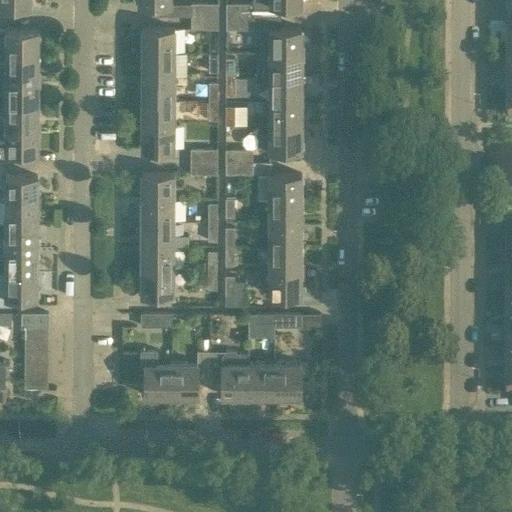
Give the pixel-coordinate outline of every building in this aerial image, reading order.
[(191,1),(191,14),(218,14),(218,1),(191,1)] [(226,2),(226,15),(253,15),(253,2),(226,2)] [(191,14),(191,26),(218,26),(218,14),(191,14)] [(226,15),(226,27),(253,27),(253,15),(226,15)] [(142,26),(142,50),(174,50),(174,26),(142,26)] [(259,27),(259,51),(268,51),(301,51),(301,27),(259,27)] [(6,29),(6,53),(38,53),(38,29),(6,29)] [(142,50),(142,74),(174,74),(174,50),(142,50)] [(218,51),(209,51),(209,54),(209,70),(218,70),(218,51)] [(268,51),(268,75),(301,75),(301,51),(268,51)] [(6,53),(5,77),(38,77),(38,53),(6,53)] [(226,56),(226,75),(235,75),(235,56),(226,56)] [(142,74),(142,99),(174,99),(174,74),(142,74)] [(226,75),(226,94),(235,94),(235,91),(235,75),(226,75)] [(268,75),(268,100),(301,100),(301,75),(268,75)] [(5,77),(5,102),(37,101),(38,77),(5,77)] [(208,98),(208,99),(217,99),(217,80),(208,80),(208,82),(208,98)] [(142,99),(141,123),(174,123),(174,99),(142,99)] [(208,99),(208,118),(217,118),(217,99),(208,99)] [(268,100),(268,124),(301,124),(301,100),(268,100)] [(5,102),(5,126),(37,126),(37,101),(5,102)] [(225,104),(225,123),(234,123),(234,104),(225,104)] [(141,123),(141,147),(173,147),(174,123),(141,123)] [(268,124),(268,148),(301,148),(301,124),(268,124)] [(5,126),(5,150),(37,150),(37,126),(5,126)] [(190,147),(190,159),(217,159),(217,147),(190,147)] [(225,147),(225,160),(252,160),(252,147),(225,147)] [(190,159),(190,172),(217,172),(217,159),(190,159)] [(225,160),(225,172),(252,172),(252,160),(225,160)] [(141,171),(141,195),(173,195),(174,171),(141,171)] [(259,172),(259,196),(269,196),(301,196),(301,172),(269,172),(259,172)] [(5,174),(5,198),(37,198),(37,174),(5,174)] [(141,195),(141,220),(173,220),(173,195),(141,195)] [(225,196),(225,215),(234,215),(234,196),(225,196)] [(269,196),(269,220),(301,221),(301,196),(269,196)] [(5,198),(5,223),(37,223),(37,198),(5,198)] [(208,201),(208,220),(217,220),(217,201),(208,201)] [(141,220),(141,244),(173,244),(173,220),(141,220)] [(208,220),(208,239),(217,239),(217,220),(208,220)] [(269,220),(268,245),(301,245),(301,221),(269,220)] [(0,237),(0,246),(37,247),(37,223),(5,223),(5,237),(0,237)] [(225,225),(225,244),(234,244),(234,225),(225,225)] [(141,244),(141,268),(173,268),(173,244),(141,244)] [(225,244),(225,264),(234,264),(234,244),(225,244)] [(268,245),(268,269),(301,269),(301,245),(268,245)] [(0,246),(0,255),(5,256),(5,271),(37,271),(37,247),(0,246)] [(208,249),(208,268),(217,268),(217,249),(208,249)] [(141,268),(141,292),(173,293),(173,268),(141,268)] [(208,268),(207,287),(217,287),(217,268),(208,268)] [(268,269),(268,293),(301,293),(301,269),(268,269)] [(0,303),(25,304),(25,295),(37,295),(37,271),(5,271),(0,270),(0,303)] [(225,274),(225,293),(234,293),(234,279),(234,274),(225,274)] [(22,311),(22,323),(25,323),(48,324),(48,311),(22,311)] [(171,312),(140,311),(140,324),(171,324),(171,312)] [(256,312),(256,321),(274,321),(274,312),(256,312)] [(274,321),(274,325),(300,325),(300,312),(274,312),(274,321)] [(25,323),(25,336),(48,336),(48,324),(25,323)] [(25,336),(25,349),(48,349),(48,336),(25,336)] [(25,349),(24,361),(48,361),(48,349),(25,349)] [(157,349),(140,349),(140,360),(144,360),(144,393),(172,393),(172,360),(157,360),(157,349)] [(172,360),(172,393),(197,393),(197,376),(210,376),(210,350),(209,350),(199,350),(197,350),(197,360),(172,360)] [(210,350),(210,376),(221,376),(221,394),(249,394),(249,360),(246,360),(246,353),(235,353),(235,350),(210,350)] [(249,360),(249,394),(274,394),(274,360),(249,360)] [(274,360),(274,394),(300,394),(300,376),(300,360),(274,360)] [(24,361),(24,374),(48,374),(48,361),(24,361)] [(24,374),(24,386),(48,386),(48,374),(24,374)]
